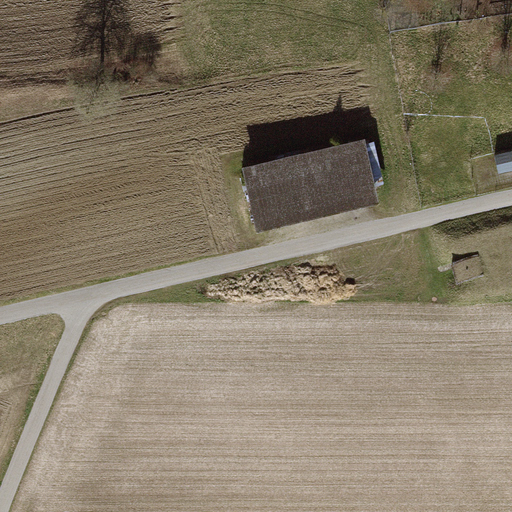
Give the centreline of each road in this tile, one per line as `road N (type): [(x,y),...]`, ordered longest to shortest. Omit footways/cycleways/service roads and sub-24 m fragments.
road 1 (track): [(511,203),(0,318)]
road 2 (track): [(4,511),(97,295)]
